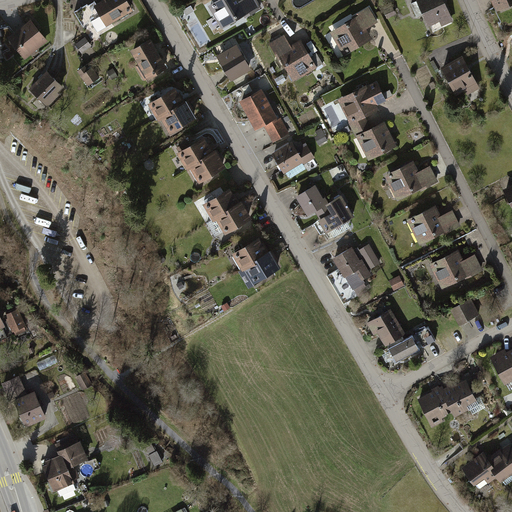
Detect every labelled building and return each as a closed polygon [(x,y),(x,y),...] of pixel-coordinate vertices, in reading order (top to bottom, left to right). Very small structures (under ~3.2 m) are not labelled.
[(99,29),(134,8),(128,0),(98,0),(97,1),(96,0),(91,0),(79,8),(87,20),(92,17),(99,29)] [(216,0),(208,5),(222,29),(262,7),(257,0),(216,0)] [(442,24),(453,19),(445,0),(418,0),(429,23),(439,19),(442,24)] [(511,4),(511,0),(491,0),(496,11),(511,4)] [(377,21),(369,6),(331,27),(346,54),(373,38),(366,27),(377,21)] [(15,34),(11,38),(21,51),(25,56),(44,40),(30,23),(15,34)] [(11,38),(15,34),(10,27),(0,29),(0,60),(5,58),(7,63),(21,51),(11,38)] [(292,44),(286,33),(271,41),(293,81),(317,68),(301,38),(292,44)] [(167,67),(150,36),(128,48),(145,78),(167,67)] [(90,45),(85,38),(77,44),(82,51),(90,45)] [(237,43),(218,52),(232,81),(251,71),(237,43)] [(480,87),(463,55),(442,65),(455,93),(464,88),(468,94),(480,87)] [(99,77),(92,68),(88,71),(85,66),(79,71),(88,85),(99,77)] [(66,87),(48,69),(30,86),(49,104),(66,87)] [(366,82),(339,95),(369,159),(398,146),(385,120),(372,126),(366,113),(378,108),(376,104),(387,99),(377,80),(367,85),(366,82)] [(183,100),(175,86),(148,101),(158,120),(161,118),(170,134),(198,119),(187,98),(183,100)] [(262,87),(238,100),(254,128),(262,124),(272,142),(288,133),(262,87)] [(212,149),(203,134),(177,148),(187,167),(192,165),(200,179),(226,164),(216,146),(212,149)] [(293,141),(273,151),(285,173),(315,157),(306,140),(296,145),(293,141)] [(396,200),(438,180),(431,165),(418,171),(413,160),(384,174),(396,200)] [(315,184),(296,195),(309,217),(317,212),(321,219),(315,222),(322,235),(355,215),(341,192),(325,201),(315,184)] [(511,184),(503,189),(511,207),(511,184)] [(238,201),(231,188),(203,203),(213,220),(217,218),(224,232),(252,216),(243,198),(238,201)] [(419,245),(460,226),(452,210),(440,215),(436,205),(407,218),(419,245)] [(269,250),(261,236),(232,251),(242,270),(246,267),(255,283),(283,267),(272,248),(269,250)] [(354,253),(350,246),(333,257),(352,288),(373,275),(369,269),(381,261),(370,243),(354,253)] [(439,287),(482,268),(476,254),(463,259),(458,248),(428,262),(439,287)] [(395,288),(406,283),(402,276),(392,281),(395,288)] [(479,314),(471,299),(452,310),(460,325),(479,314)] [(390,307),(369,320),(384,344),(405,331),(390,307)] [(27,328),(18,308),(0,316),(4,325),(10,336),(27,328)] [(431,324),(417,330),(423,343),(437,337),(431,324)] [(413,333),(389,344),(396,358),(420,347),(413,333)] [(511,344),(491,355),(505,383),(511,379),(511,344)] [(85,372),(76,377),(83,389),(92,384),(85,372)] [(47,417),(35,389),(27,392),(19,375),(1,383),(12,408),(17,405),(27,426),(47,417)] [(480,402),(466,377),(451,385),(439,385),(416,398),(432,428),(480,402)] [(41,461),(53,489),(74,481),(68,467),(88,458),(80,439),(55,449),(57,454),(41,461)] [(486,450),(463,466),(478,487),(491,478),(494,483),(511,471),(511,444),(510,442),(489,456),(486,450)] [(149,456),(154,467),(163,463),(157,452),(149,456)]
